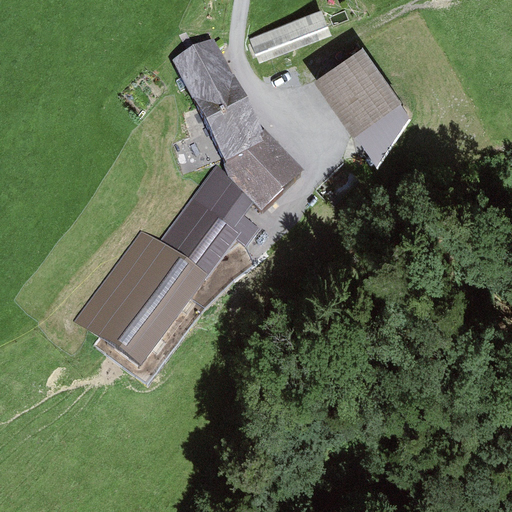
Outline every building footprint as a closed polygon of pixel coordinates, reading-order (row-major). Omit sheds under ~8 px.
[(250,37),(260,61),(328,32),(318,9),(250,37)] [(411,118),(362,47),(314,78),(376,165),(411,118)] [(215,49),(175,68),(222,164),(262,145),(215,49)] [(268,213),(306,177),(279,149),(241,185),(268,213)] [(221,286),(154,233),(85,320),(152,373),(221,286)]
